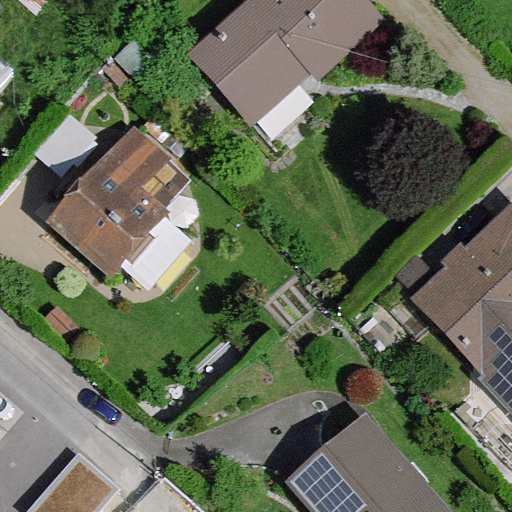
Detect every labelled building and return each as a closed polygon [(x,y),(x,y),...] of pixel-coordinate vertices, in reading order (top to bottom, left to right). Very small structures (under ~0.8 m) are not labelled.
[(380,16),(364,0),(257,0),(188,63),(252,134),(380,16)] [(307,85),(268,120),(281,135),(321,100),(307,85)] [(193,184),(133,132),(48,229),(108,281),(193,184)] [(511,218),(417,309),(511,408),(511,218)] [(447,511),(371,427),(286,492),(303,511),(447,511)] [(36,511),(37,511),(103,511),(126,482),(84,449),(36,511)]
